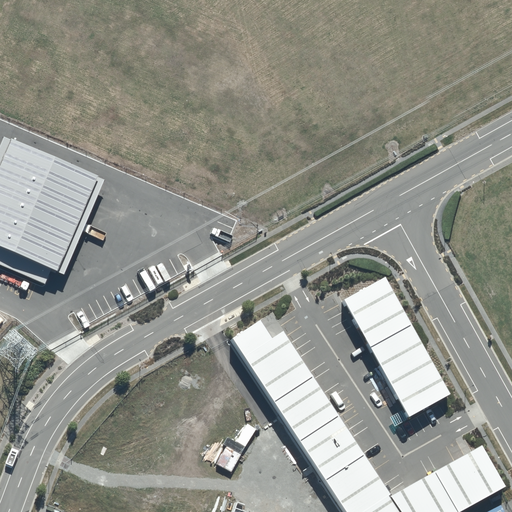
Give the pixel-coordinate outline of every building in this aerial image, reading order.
[(414,122),(416,125),(409,129),(406,123),(401,126),(404,131),(396,136),(400,143),(425,129),(421,122),(419,123),(418,120),(414,122)] [(95,185),(3,146),(0,152),(0,251),(57,276),(95,185)] [(382,279),(342,302),(409,422),(435,408),(449,400),(382,279)] [(258,324),(230,343),(269,404),(294,443),(320,482),(340,511),(460,511),(503,491),(479,447),(465,455),(388,500),(360,456),(282,336),(271,342),(258,324)] [(486,355),(474,359),(479,372),(490,368),(486,355)]
